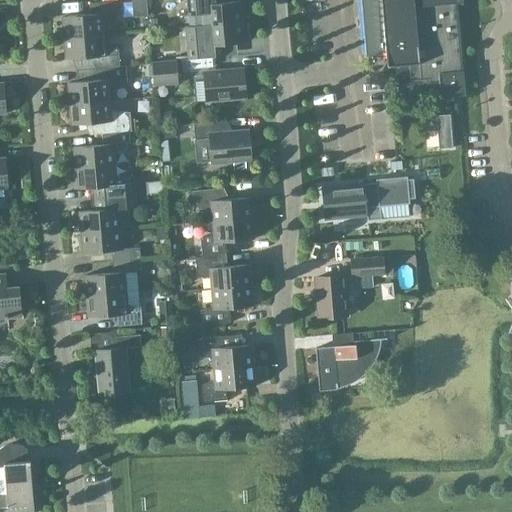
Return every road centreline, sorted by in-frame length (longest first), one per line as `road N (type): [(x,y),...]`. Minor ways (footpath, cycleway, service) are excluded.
road 1 (residential): [(74,511),(30,0)]
road 2 (residential): [(294,511),(282,313),(292,197),(275,0)]
road 3 (residential): [(511,242),(492,62),(511,18)]
